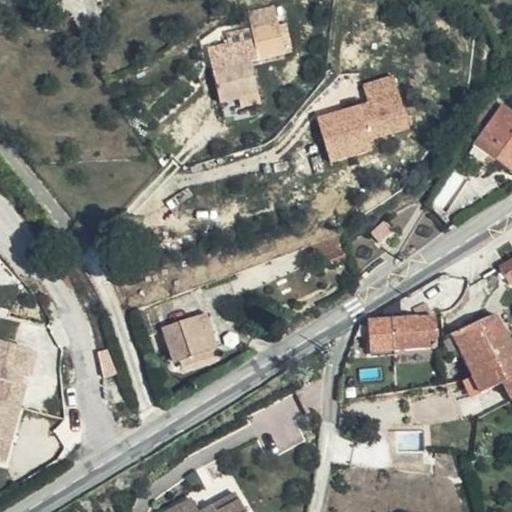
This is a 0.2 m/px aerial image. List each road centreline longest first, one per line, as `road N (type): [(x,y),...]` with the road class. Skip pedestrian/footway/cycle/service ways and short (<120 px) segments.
road 1 (tertiary): [(511,211),(120,451)]
road 2 (residential): [(120,451),(100,420),(74,310),(0,205)]
